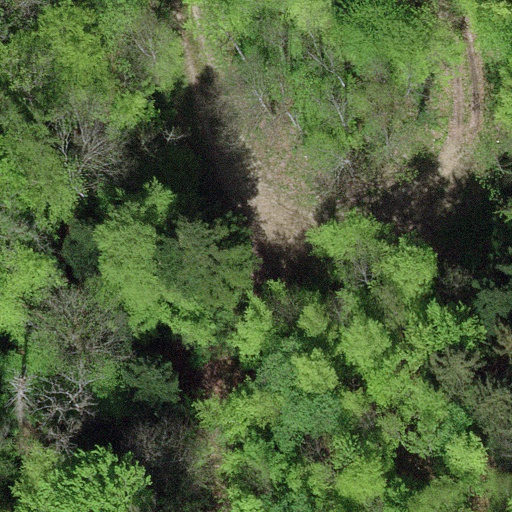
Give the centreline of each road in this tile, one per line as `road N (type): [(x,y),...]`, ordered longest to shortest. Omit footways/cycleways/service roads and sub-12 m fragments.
road 1 (track): [(276,200),(330,230),(378,230),(421,211),(457,182),(473,144),(472,96),(453,0)]
road 2 (track): [(191,0),(276,200)]
